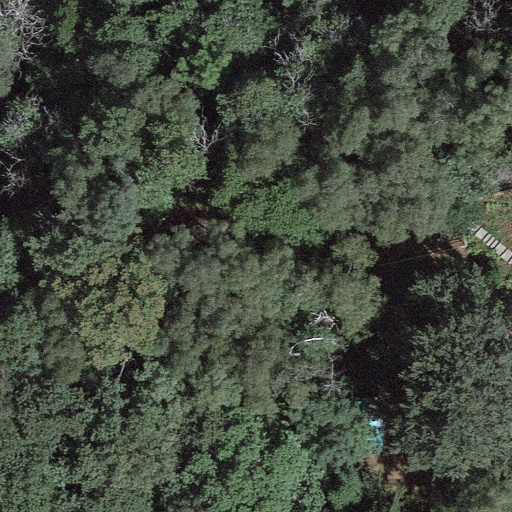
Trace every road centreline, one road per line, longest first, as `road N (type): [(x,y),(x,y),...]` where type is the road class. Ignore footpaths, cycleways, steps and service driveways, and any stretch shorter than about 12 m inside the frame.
road 1 (motorway): [(413,0),(152,511)]
road 2 (track): [(27,511),(30,488),(92,370),(98,335),(69,226)]
